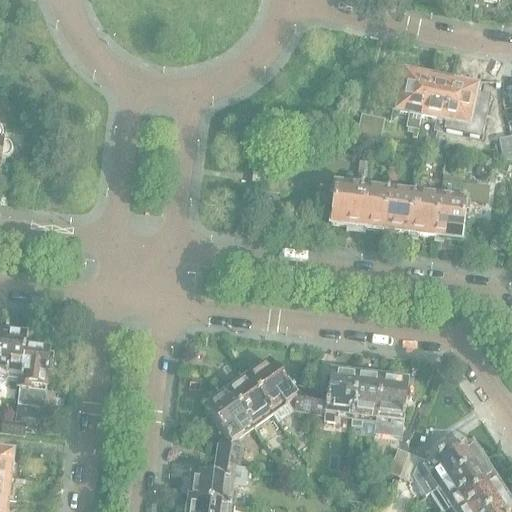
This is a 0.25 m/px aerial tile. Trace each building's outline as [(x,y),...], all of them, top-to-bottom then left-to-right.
[(420,122),(429,77),(401,72),(399,85),(403,85),(400,102),(394,103),(393,110),(397,113),(397,115),(408,117),(406,129),(413,131),(412,140),(416,141),(420,122)] [(444,125),(453,82),(429,77),(420,122),(437,125),(435,133),(436,134),(432,153),(438,154),(445,125),(444,125)] [(469,130),(475,101),(477,101),(480,88),(453,82),(444,125),(445,125),(469,130)] [(379,145),(384,122),(361,118),(356,140),(379,145)] [(0,169),(1,160),(5,160),(8,158),(11,155),(12,151),(11,148),(9,145),(6,142),(3,142),(4,140),(1,140),(1,131),(0,129),(0,169)] [(511,164),(511,141),(511,139),(498,142),(502,163),(511,164)] [(277,197),(280,179),(294,174),(292,165),(267,175),(265,195),(277,197)] [(382,233),(387,191),(368,189),(369,185),(367,185),(370,165),(365,165),(364,165),(362,177),(362,183),(356,230),(382,233)] [(407,236),(412,194),(395,192),(398,170),(391,169),(387,191),(382,233),(407,236)] [(266,177),(252,175),(251,185),(265,187),(266,177)] [(356,230),(362,183),(351,182),(350,190),(330,187),(329,203),(333,204),(330,227),(356,230)] [(434,239),(439,197),(425,195),(426,190),(414,188),(413,194),(412,194),(407,236),(434,239)] [(463,220),(467,220),(469,204),(468,204),(468,201),(454,199),(455,189),(453,189),(442,188),(441,197),(439,197),(434,239),(460,243),(463,220)] [(20,382),(25,345),(25,340),(26,340),(27,335),(11,333),(10,337),(1,336),(0,340),(0,388),(0,389),(5,385),(7,380),(20,382)] [(44,396),(47,376),(51,376),(53,357),(48,356),(49,354),(32,352),(33,346),(25,345),(20,382),(16,425),(14,437),(25,439),(26,426),(24,425),(25,422),(28,424),(31,423),(34,422),(36,420),(37,417),(37,414),(36,411),(34,409),(30,407),(27,394),(44,396)] [(290,395),(274,372),(274,368),(272,366),(269,365),(268,364),(267,365),(264,364),(261,366),(261,370),(245,381),(270,416),(271,415),(279,425),(293,415),(295,417),(311,418),(314,394),(296,390),(290,395)] [(350,420),(356,378),(330,375),(327,396),(314,394),(311,418),(324,420),(323,426),(336,427),(337,418),(350,420)] [(376,423),(381,381),(379,380),(379,378),(367,376),(367,379),(357,378),(356,378),(350,420),(362,421),(376,423)] [(270,416),(245,381),(244,382),(242,379),(232,386),(234,389),(226,394),(251,429),(252,429),(270,416)] [(403,426),(406,399),(405,399),(407,384),(381,381),(376,423),(403,426)] [(238,439),(251,429),(226,394),(211,405),(207,405),(205,407),(204,410),(203,411),(204,412),(203,415),(205,418),(209,418),(225,441),(218,447),(214,468),(240,472),(242,452),(237,445),(240,443),(238,439)] [(361,431),(362,421),(350,420),(349,430),(361,431)] [(14,437),(16,425),(2,423),(1,427),(0,426),(0,433),(0,434),(0,436),(14,437)] [(436,495),(481,465),(474,454),(475,449),(465,446),(463,452),(454,457),(451,453),(445,453),(441,456),(436,449),(427,455),(430,460),(425,463),(423,466),(421,471),(427,480),(423,483),(431,495),(432,496),(435,494),(436,495)] [(399,481),(409,457),(397,452),(388,476),(399,481)] [(13,466),(11,463),(12,456),(0,454),(0,479),(9,481),(8,479),(12,476),(13,466)] [(411,486),(421,462),(409,457),(399,481),(399,482),(411,486)] [(451,511),(493,484),(489,478),(490,474),(485,467),(481,465),(436,495),(435,494),(432,496),(431,495),(430,496),(439,511),(451,511)] [(230,509),(232,486),(245,487),(247,473),(240,472),(214,468),(212,480),(191,477),(187,504),(230,509)] [(9,494),(10,486),(9,481),(0,479),(0,503),(6,504),(6,497),(9,494)] [(394,494),(398,485),(393,483),(389,491),(394,494)] [(491,511),(506,503),(505,502),(506,498),(501,491),(497,490),(493,484),(451,511),(491,511)] [(349,487),(346,504),(365,506),(367,490),(349,487)] [(511,511),(506,503),(491,511),(511,511)]
